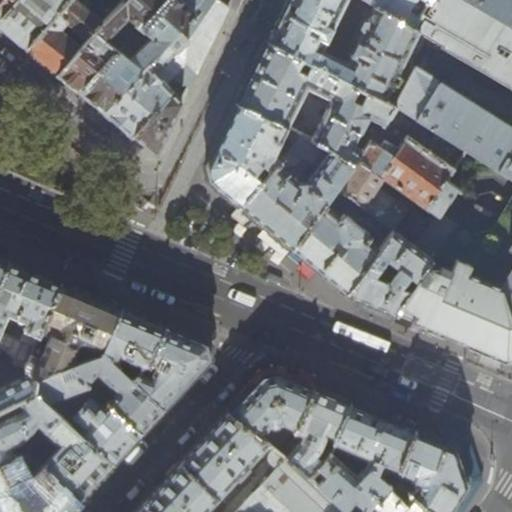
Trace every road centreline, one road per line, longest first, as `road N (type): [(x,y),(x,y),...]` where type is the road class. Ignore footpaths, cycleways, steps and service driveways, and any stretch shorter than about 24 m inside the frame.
road 1 (tertiary): [(0,198),(281,319)]
road 2 (residential): [(99,511),(281,319)]
road 3 (tertiary): [(281,319),(511,419)]
